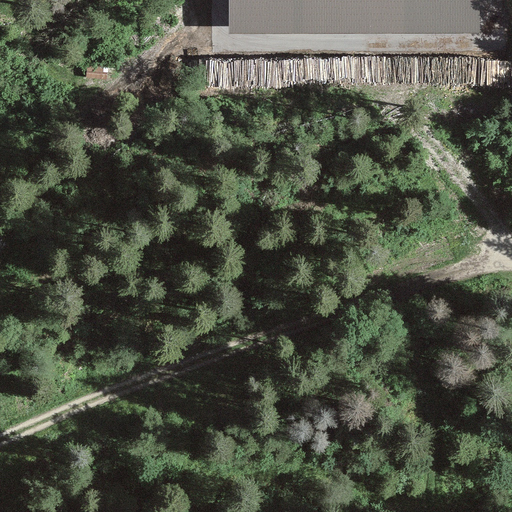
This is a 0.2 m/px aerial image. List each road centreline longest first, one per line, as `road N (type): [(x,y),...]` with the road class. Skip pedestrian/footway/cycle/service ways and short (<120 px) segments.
road 1 (track): [(372,511),(358,398),(343,351),(312,326),(199,359),(0,439)]
road 2 (track): [(312,326),(511,261)]
